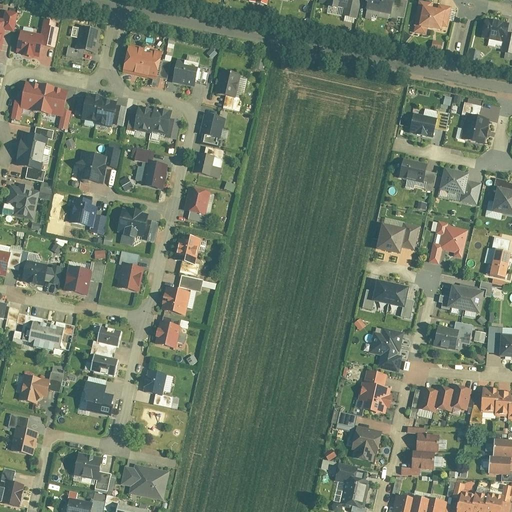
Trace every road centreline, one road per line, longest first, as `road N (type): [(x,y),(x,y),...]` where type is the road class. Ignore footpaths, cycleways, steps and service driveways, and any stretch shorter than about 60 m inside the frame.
road 1 (unclassified): [(120,12),(446,78)]
road 2 (residential): [(105,86),(190,112),(169,215)]
road 3 (residential): [(411,375),(432,283),(369,268)]
road 4 (residential): [(143,324),(0,295)]
road 5 (residential): [(380,511),(411,375)]
road 6 (residential): [(115,450),(56,438),(35,511)]
road 7 (residential): [(105,86),(20,72),(8,79),(0,113)]
road 8 (residential): [(143,324),(115,450)]
